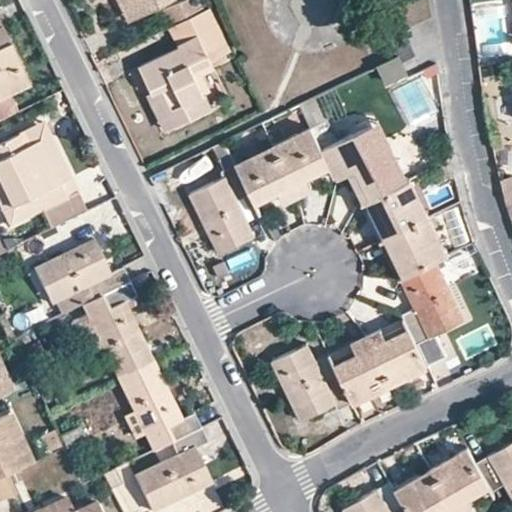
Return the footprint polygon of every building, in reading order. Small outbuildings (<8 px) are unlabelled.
[(117,0),(126,19),(164,0),(117,0)] [(176,0),(161,7),(167,21),(201,5),(198,0),(176,0)] [(155,87),(171,123),(209,104),(202,91),(209,87),(201,71),(211,67),(208,59),(227,50),(205,6),(166,25),(176,45),(139,63),(150,89),(155,87)] [(0,98),(29,83),(0,27),(0,98)] [(376,63),(384,81),(406,71),(397,53),(376,63)] [(155,87),(150,89),(167,125),(171,123),(155,87)] [(0,116),(15,110),(7,95),(0,98),(0,116)] [(346,170),(361,201),(399,181),(369,121),(359,127),(347,104),(308,123),(328,164),(334,176),(346,170)] [(0,140),(0,208),(8,224),(40,209),(49,227),(84,209),(75,192),(66,196),(59,181),(67,176),(70,175),(42,118),(16,130),(17,132),(0,140)] [(272,141),(296,193),(310,186),(306,176),(328,164),(308,123),(272,141)] [(235,162),(233,159),(223,139),(212,144),(223,167),(235,162)] [(249,192),(254,202),(276,191),(281,200),(296,193),(272,141),(233,159),(235,162),(249,192)] [(438,163),(441,178),(453,175),(451,161),(438,163)] [(187,191),(216,251),(253,233),(237,197),(249,192),(235,162),(223,167),(219,169),(222,175),(187,191)] [(67,176),(59,181),(66,196),(75,192),(78,190),(67,176)] [(361,202),(378,239),(428,214),(409,176),(399,181),(361,201),(361,202)] [(378,239),(396,277),(437,257),(446,252),(428,214),(378,239)] [(31,265),(50,303),(53,300),(59,313),(80,302),(127,279),(120,265),(107,271),(90,236),(31,265)] [(437,257),(396,277),(411,306),(402,310),(425,360),(444,351),(435,331),(464,318),(437,257)] [(71,323),(86,356),(102,349),(115,376),(152,358),(127,307),(122,298),(132,293),(134,293),(127,279),(80,302),(86,316),(71,323)] [(122,298),(127,307),(137,302),(132,293),(122,298)] [(364,331),(388,383),(427,365),(425,360),(402,310),(399,311),(404,324),(384,334),(379,324),(364,331)] [(17,336),(26,355),(54,342),(46,323),(17,336)] [(350,399),(351,401),(388,383),(364,331),(349,339),(353,348),(333,357),(330,350),(327,351),(350,399)] [(269,359),(298,418),(334,401),(336,405),(350,399),(327,351),(314,357),(306,340),(269,359)] [(115,376),(131,408),(121,413),(133,436),(143,432),(150,448),(156,445),(199,424),(192,410),(180,416),(152,358),(115,376)] [(30,368),(41,394),(53,389),(47,376),(43,377),(38,365),(30,368)] [(0,396),(9,392),(0,372),(0,396)] [(0,477),(5,475),(30,464),(9,415),(0,419),(0,477)] [(133,472),(151,509),(210,480),(192,445),(205,439),(199,424),(156,445),(162,459),(133,472)] [(58,434),(64,448),(85,437),(79,425),(58,434)] [(492,489),(504,482),(511,478),(511,479),(511,439),(476,461),(488,483),(492,489)] [(432,467),(457,511),(462,511),(472,506),(466,496),(488,483),(476,461),(467,446),(432,467)] [(457,511),(432,467),(395,488),(409,511),(457,511)] [(0,477),(0,498),(13,493),(5,475),(0,477)] [(409,511),(395,488),(390,480),(344,508),(346,511),(409,511)] [(98,511),(94,502),(72,511),(66,499),(37,511),(98,511)]
